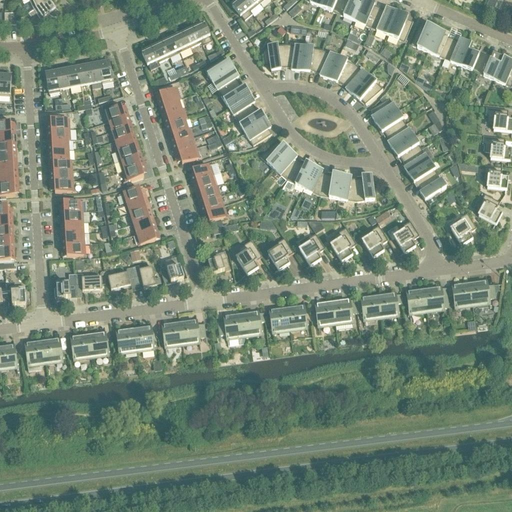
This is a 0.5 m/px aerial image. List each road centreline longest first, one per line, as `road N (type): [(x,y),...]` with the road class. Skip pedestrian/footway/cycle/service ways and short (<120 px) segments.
road 1 (primary): [(0,508),(511,443)]
road 2 (primary): [(511,424),(0,488)]
road 3 (residential): [(204,302),(118,29)]
road 4 (residential): [(41,325),(25,47)]
road 5 (residential): [(204,302),(439,269)]
road 6 (residential): [(41,325),(204,302)]
road 7 (residential): [(384,165),(321,164),(286,129),(263,88)]
road 8 (residential): [(384,165),(337,103),(313,92),(263,88)]
